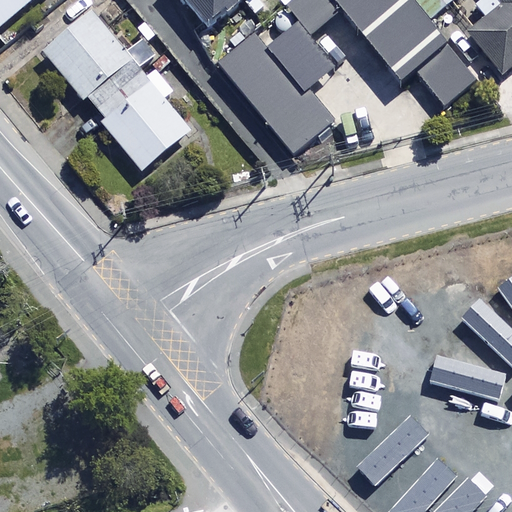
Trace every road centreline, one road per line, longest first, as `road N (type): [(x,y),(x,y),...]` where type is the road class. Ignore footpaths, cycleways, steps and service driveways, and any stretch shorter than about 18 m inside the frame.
road 1 (residential): [(127,326),(279,238),(511,174)]
road 2 (secondary): [(285,511),(127,326)]
road 3 (secondary): [(127,326),(0,171)]
